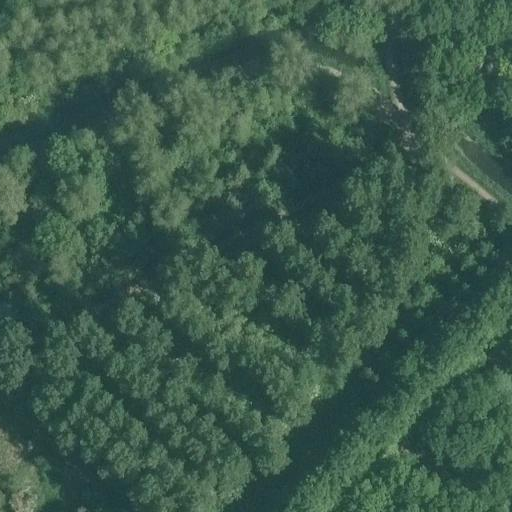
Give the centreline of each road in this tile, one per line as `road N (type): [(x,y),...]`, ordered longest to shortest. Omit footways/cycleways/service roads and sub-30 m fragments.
road 1 (track): [(413,0),(386,28),(415,145),(0,368)]
road 2 (track): [(0,168),(255,61),(293,58),(329,69),(511,226)]
road 3 (track): [(511,312),(322,511)]
road 4 (track): [(0,381),(130,511)]
road 5 (track): [(0,222),(85,133)]
